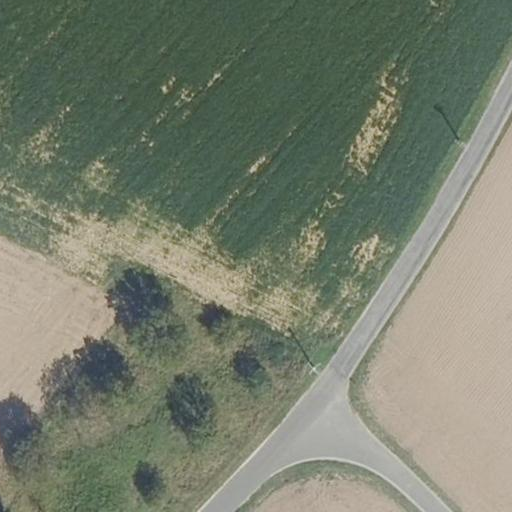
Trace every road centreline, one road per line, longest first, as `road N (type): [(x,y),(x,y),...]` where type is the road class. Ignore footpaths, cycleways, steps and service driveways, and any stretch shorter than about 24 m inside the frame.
road 1 (unclassified): [(314,410),(511,78)]
road 2 (tertiary): [(314,410),(437,511)]
road 3 (tertiary): [(217,511),(314,410)]
